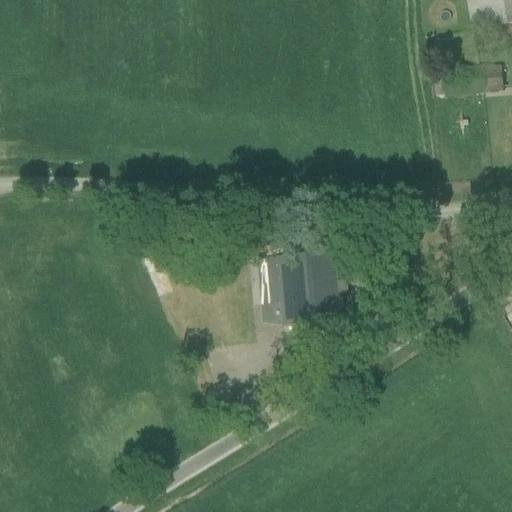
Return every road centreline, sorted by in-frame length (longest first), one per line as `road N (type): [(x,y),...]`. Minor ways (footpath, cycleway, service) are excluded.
road 1 (unclassified): [(0,187),(93,187),(376,215),(511,205)]
road 2 (unclassified): [(124,511),(511,270)]
